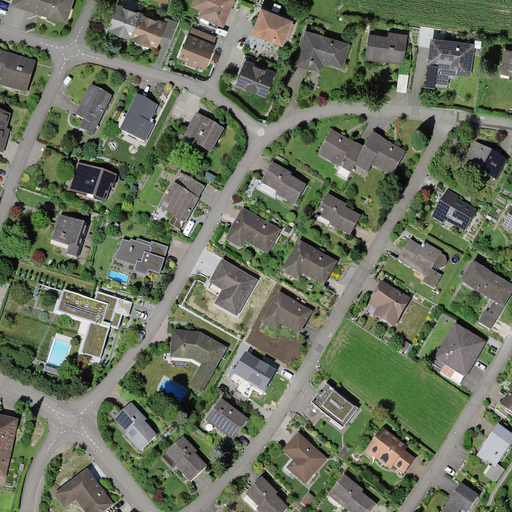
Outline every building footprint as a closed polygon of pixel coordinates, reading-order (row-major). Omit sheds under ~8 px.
[(75,0),(13,0),(11,7),(68,25),(75,0)] [(235,0),(194,0),(192,7),(203,11),(200,18),(224,28),(235,0)] [(110,32),(129,40),(140,13),(118,4),(108,28),(110,29),(110,32)] [(292,21),(262,9),(252,35),(283,46),(287,36),(290,37),(295,24),(291,23),(292,21)] [(164,23),(140,13),(129,40),(151,48),(152,46),(156,48),(161,36),(163,32),(166,24),(164,23)] [(166,18),(164,23),(166,24),(161,36),(171,40),(178,23),(166,18)] [(218,37),(191,26),(179,59),(206,69),(218,37)] [(353,45),(309,32),(299,68),(323,75),(326,65),(345,70),(353,45)] [(390,33),(390,40),(370,37),(368,59),(406,65),(408,35),(390,33)] [(479,45),(432,39),(428,66),(432,66),(430,81),(436,82),(435,89),(451,92),(453,81),(460,82),(461,76),(474,78),(479,45)] [(0,84),(27,93),(36,62),(0,50),(0,84)] [(511,51),(506,51),(502,78),(511,79),(511,51)] [(276,73),(246,61),(235,86),(266,98),(276,73)] [(411,76),(401,74),(398,91),(409,92),(411,76)] [(112,94),(90,84),(76,115),(84,118),(79,128),(93,134),(112,94)] [(158,104),(137,95),(120,131),(146,143),(155,123),(151,121),(158,104)] [(10,114),(0,111),(0,151),(4,152),(10,129),(6,128),(10,114)] [(224,128),(196,113),(183,137),(211,151),(224,128)] [(363,148),(332,132),(320,154),(351,171),(354,167),(363,148)] [(372,134),(363,148),(354,167),(366,174),(371,165),(391,177),(405,152),(372,134)] [(509,162),(477,144),(466,165),(497,182),(509,162)] [(119,178),(81,164),(69,193),(101,205),(104,197),(108,198),(111,189),(114,190),(119,178)] [(295,178),(276,168),(266,188),(281,196),(279,201),(298,211),(309,189),(293,181),(295,178)] [(208,189),(193,181),(187,190),(175,185),(161,212),(176,219),(170,229),(182,234),(208,189)] [(465,199),(450,191),(434,219),(454,231),(456,229),(468,236),(480,212),(463,203),(465,199)] [(349,208),(331,199),(319,219),(336,227),(333,231),(352,240),(364,220),(347,211),(349,208)] [(282,233),(246,213),(229,243),(244,251),(247,246),(269,256),(282,233)] [(511,216),(503,232),(511,236),(511,216)] [(91,226),(62,217),(52,242),(68,248),(65,254),(79,259),(91,226)] [(425,249),(411,241),(401,264),(428,279),(425,285),(437,291),(445,277),(437,271),(446,254),(428,244),(425,249)] [(114,268),(138,277),(149,282),(153,275),(162,279),(171,248),(155,242),(153,247),(140,243),(139,246),(132,243),(131,246),(125,244),(114,268)] [(340,265),(302,246),(284,274),(300,283),(305,276),(327,289),(340,265)] [(259,282),(224,264),(212,287),(223,293),(216,307),(238,320),(259,282)] [(492,332),(511,297),(511,286),(476,267),(465,287),(488,300),(475,323),(492,332)] [(415,303),(384,284),(372,307),(381,313),(376,323),(397,336),(415,303)] [(96,302),(64,294),(55,321),(82,328),(78,335),(86,338),(81,357),(103,364),(113,331),(121,332),(124,319),(118,317),(122,304),(98,296),(96,302)] [(315,314),(282,297),(264,327),(278,334),(281,329),(300,338),(315,314)] [(489,345),(457,326),(436,362),(468,381),(489,345)] [(202,336),(175,335),(173,363),(196,365),(202,369),(191,390),(203,396),(217,375),(229,350),(202,336)] [(279,373),(248,356),(235,378),(267,396),(279,373)] [(289,369),(283,366),(280,372),(286,375),(289,369)] [(511,411),(511,380),(507,388),(509,389),(499,403),(511,411)] [(364,411),(327,385),(310,408),(347,434),(364,411)] [(250,422),(222,403),(208,423),(235,444),(250,422)] [(150,423),(134,407),(118,423),(131,436),(128,439),(144,454),(159,438),(147,426),(150,423)] [(19,419),(0,414),(0,477),(5,479),(19,419)] [(511,441),(511,433),(498,424),(477,454),(493,465),(486,475),(497,482),(506,470),(497,464),(511,441)] [(410,449),(386,433),(369,455),(395,473),(399,469),(408,475),(419,462),(407,453),(410,449)] [(330,461),(299,436),(284,453),(296,463),(288,471),(309,485),(330,461)] [(200,455),(187,442),(170,458),(182,469),(179,472),(193,487),(210,471),(197,459),(200,455)] [(87,470),(55,495),(65,509),(76,501),(84,511),(104,511),(114,505),(87,470)] [(366,492),(347,478),(331,499),(340,507),(346,511),(374,511),(379,507),(363,496),(366,492)] [(279,495),(264,481),(245,500),(258,511),(289,511),(291,511),(276,498),(279,495)] [(466,511),(479,495),(461,483),(439,511),(466,511)]
